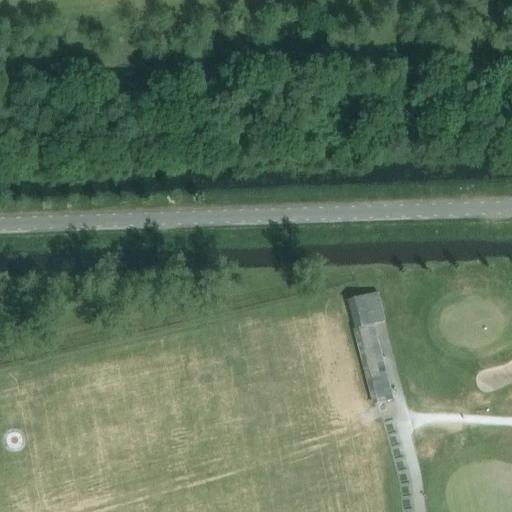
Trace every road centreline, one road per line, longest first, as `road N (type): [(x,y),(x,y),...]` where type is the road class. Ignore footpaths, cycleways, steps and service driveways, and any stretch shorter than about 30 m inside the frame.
road 1 (track): [(0,84),(259,68),(511,70)]
road 2 (unclassified): [(511,210),(0,227)]
road 3 (track): [(381,328),(420,511)]
